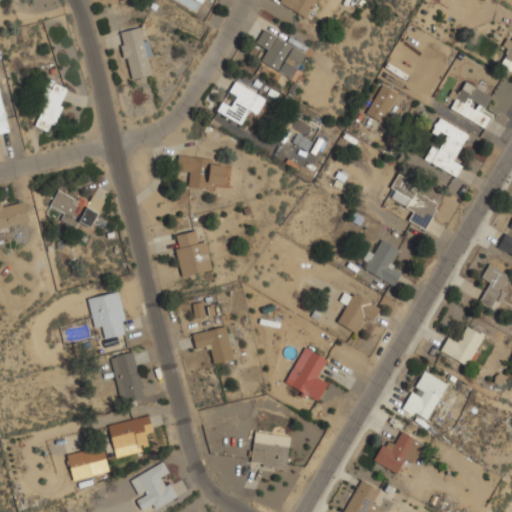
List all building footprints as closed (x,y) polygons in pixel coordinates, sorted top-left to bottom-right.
[(280,0),(279,3),(309,17),(317,0),(280,0)] [(120,31),(129,79),(154,74),(145,26),(120,31)] [(293,80),(308,52),(264,28),(255,45),(263,50),(257,60),(293,80)] [(499,64),(511,71),(511,43),(511,42),(499,64)] [(454,97),(456,98),(451,107),(485,128),(493,115),(485,110),(493,96),(464,79),(454,97)] [(217,111),(241,124),(249,109),(258,114),(267,98),(236,80),(225,97),(217,111)] [(35,125),(51,132),(70,89),(54,82),(35,125)] [(367,114),(387,123),(401,93),(381,83),(367,114)] [(0,133),(10,131),(5,109),(0,110),(0,133)] [(424,159),(457,177),(465,162),(457,157),(470,133),(440,117),(433,129),(446,136),(439,148),(432,144),(424,159)] [(176,173),(187,174),(186,186),(210,188),(210,181),(226,183),(229,160),(178,155),(176,173)] [(427,230),(440,203),(416,191),(420,184),(399,174),(388,197),(414,210),(408,221),(427,230)] [(60,219),(73,225),(76,220),(92,228),(105,201),(94,196),(90,203),(58,188),(50,206),(63,212),(60,219)] [(0,228),(30,223),(25,198),(0,203),(0,228)] [(506,230),(497,247),(511,253),(511,222),(508,231),(506,230)] [(181,276),(212,270),(206,237),(196,239),(194,230),(174,234),(181,276)] [(401,250),(380,238),(363,268),(395,285),(402,273),(391,268),(401,250)] [(511,276),(490,264),(481,278),(490,283),(479,301),(492,309),(511,276)] [(338,322),(356,332),(365,315),(374,320),(381,307),(347,289),(341,300),(347,303),(338,322)] [(88,297),(95,329),(104,327),(106,337),(128,332),(119,290),(88,297)] [(234,358),(227,325),(192,332),(195,344),(207,342),(211,363),(234,358)] [(484,334),(466,325),(460,338),(449,333),(440,351),(470,365),(484,334)] [(329,357),(302,346),(286,385),(320,400),(328,382),(320,378),(329,357)] [(136,351),(117,354),(125,401),(144,397),(136,351)] [(428,421),(447,382),(423,370),(403,409),(428,421)] [(115,456),(150,448),(143,418),(109,426),(115,456)] [(250,464),(286,469),(291,435),(255,430),(250,464)] [(373,460),(397,473),(405,459),(413,463),(424,442),(402,431),(395,444),(385,439),(373,460)] [(67,454),(74,480),(93,475),(86,449),(67,454)] [(131,477),(141,497),(136,498),(142,511),(145,511),(179,496),(172,482),(166,485),(161,476),(169,472),(164,462),(131,477)] [(381,489),(359,478),(342,511),(375,511),(380,503),(375,501),(381,489)]
